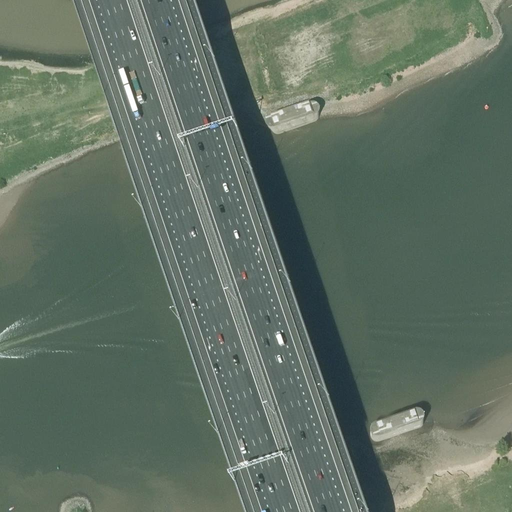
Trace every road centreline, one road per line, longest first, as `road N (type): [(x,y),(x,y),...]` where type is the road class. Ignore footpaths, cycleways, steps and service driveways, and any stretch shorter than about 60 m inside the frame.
road 1 (motorway): [(111,0),(285,511)]
road 2 (unclassified): [(79,0),(253,511)]
road 3 (motorway): [(330,511),(157,0)]
